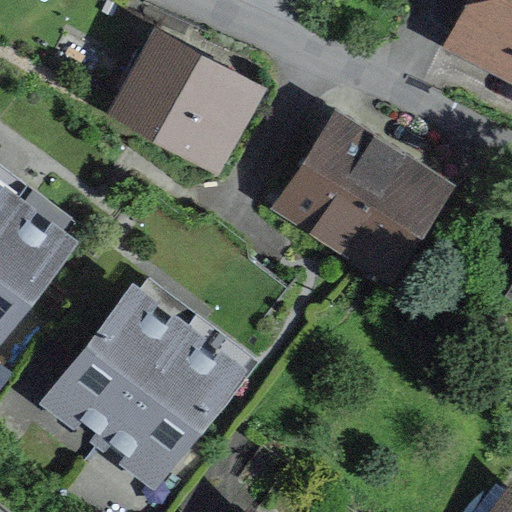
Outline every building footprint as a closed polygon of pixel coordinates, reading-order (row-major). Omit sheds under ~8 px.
[(511,0),(462,0),(442,41),(511,76),(511,0)] [(267,75),(156,17),(108,108),(220,165),(267,75)] [(392,284),(460,177),(336,99),(268,206),(392,284)] [(0,222),(30,182),(0,159),(0,222)] [(0,337),(80,231),(70,223),(76,216),(30,182),(0,222),(0,337)] [(147,272),(142,279),(132,271),(38,397),(97,440),(195,308),(147,272)] [(511,274),(499,299),(511,306),(511,274)] [(195,308),(97,440),(154,483),(194,430),(200,434),(259,355),(195,308)] [(511,511),(511,471),(483,511),(511,511)] [(269,511),(249,496),(236,511),(269,511)]
